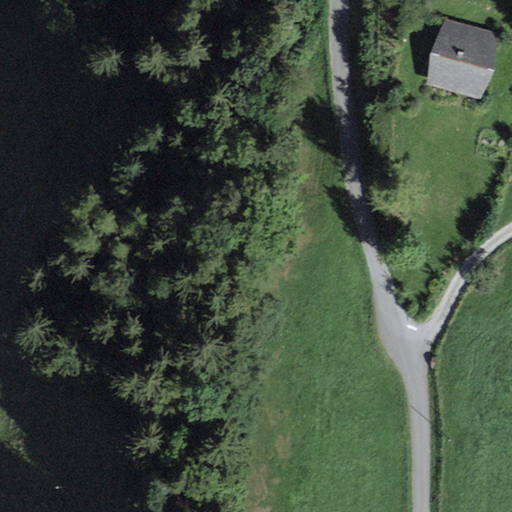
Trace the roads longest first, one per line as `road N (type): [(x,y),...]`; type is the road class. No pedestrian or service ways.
road 1 (unclassified): [(342,0),(355,182),(420,401),(421,511)]
road 2 (track): [(404,346),(426,334),(475,260),(511,232)]
